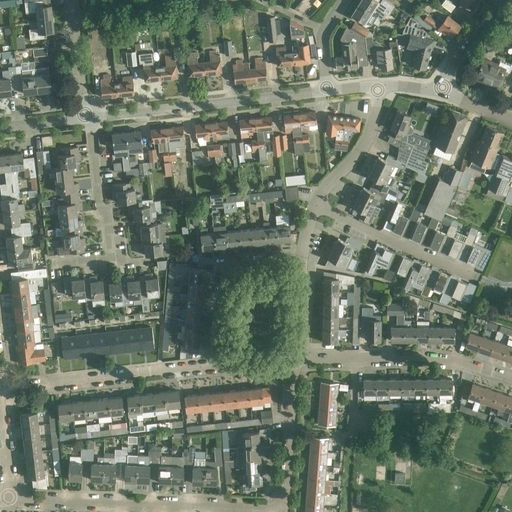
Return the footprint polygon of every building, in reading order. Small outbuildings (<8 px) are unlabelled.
[(42,0),(25,2),(26,13),(36,12),(37,20),(52,18),(51,5),(43,6),(42,0)] [(361,0),(359,4),(382,19),(389,8),(392,11),(394,6),(385,0),(361,0)] [(447,0),(444,0),(441,5),(450,12),(455,6),(447,0)] [(472,10),(478,1),(476,0),(460,0),(460,1),(461,3),(457,8),(469,17),(473,11),(472,10)] [(382,19),(359,4),(352,15),(364,23),(372,25),(377,16),(382,19)] [(447,16),(443,21),(438,17),(435,21),(427,14),(427,15),(421,11),(417,16),(415,15),(413,18),(428,30),(433,25),(438,29),(445,34),(447,31),(453,36),(460,25),(447,16)] [(406,25),(410,17),(411,16),(404,12),(398,23),(405,25),(406,25)] [(268,42),(276,41),(274,17),(266,18),(268,42)] [(403,30),(402,32),(410,34),(407,47),(415,49),(413,57),(414,57),(412,65),(426,69),(433,40),(425,38),(427,32),(422,29),(416,27),(418,23),(415,20),(410,17),(406,25),(405,25),(403,30)] [(52,18),(37,20),(38,28),(29,29),(30,40),(46,38),(46,32),(54,31),(52,18)] [(138,31),(152,29),(151,21),(137,23),(138,31)] [(305,37),(304,27),(289,21),(291,38),(305,37)] [(355,22),(350,29),(365,37),(369,31),(355,22)] [(348,44),(341,45),(342,57),(335,57),(336,69),(358,67),(357,56),(367,55),(367,54),(365,37),(350,29),(346,27),(340,40),(348,44)] [(372,36),(365,37),(367,54),(374,53),(372,36)] [(231,40),(223,41),(225,56),(232,55),(231,40)] [(293,64),(310,62),(308,44),(291,46),(292,52),(293,64)] [(293,64),(292,52),(286,53),(286,46),(276,47),(278,66),(293,64)] [(33,49),(34,56),(35,56),(36,60),(43,60),(42,56),(47,55),(46,47),(33,49)] [(390,48),(376,50),(378,61),(380,61),(381,69),(392,67),(390,48)] [(210,61),(204,62),(205,74),(221,72),(219,54),(216,54),(216,50),(209,51),(210,61)] [(135,51),(127,52),(128,67),(136,66),(135,51)] [(205,74),(204,62),(198,63),(197,52),(190,53),(190,57),(187,58),(189,76),(205,74)] [(161,79),(160,67),(154,68),(152,53),(139,54),(140,64),(143,63),(145,81),(161,79)] [(166,66),(160,67),(161,79),(177,77),(175,59),(172,59),(171,55),(164,56),(166,66)] [(255,68),(249,69),(251,81),(267,79),(265,61),(262,61),(261,57),(254,58),(255,68)] [(251,81),(249,69),(243,70),(242,60),(235,60),(236,64),(232,65),(234,83),(251,81)] [(497,87),(503,72),(508,74),(510,72),(511,67),(511,65),(511,64),(501,60),(498,61),(496,65),(484,60),(476,78),(497,87)] [(17,89),(15,66),(8,67),(8,70),(2,71),(3,79),(0,79),(0,96),(12,95),(11,90),(17,89)] [(35,68),(22,70),(21,66),(15,66),(17,89),(23,89),(24,94),(38,92),(35,68)] [(35,68),(38,92),(51,91),(49,74),(48,67),(35,68)] [(118,95),(117,84),(111,84),(110,74),(103,75),(103,79),(100,79),(102,97),(118,95)] [(117,84),(118,95),(134,94),(132,76),(122,77),(123,83),(117,84)] [(441,124),(433,145),(436,146),(433,152),(448,158),(450,152),(454,153),(468,117),(450,110),(444,125),(441,124)] [(398,160),(406,164),(405,165),(422,173),(424,174),(429,162),(424,160),(432,140),(412,133),(413,130),(412,127),(409,125),(407,125),(410,116),(398,111),(391,128),(393,129),(391,136),(401,140),(399,147),(403,149),(398,160)] [(300,113),(301,125),(305,125),(305,128),(310,128),(309,124),(317,123),(316,112),(300,113)] [(285,127),(292,126),(294,155),(304,154),(304,153),(303,143),(296,143),(295,135),(302,135),(301,125),(300,113),(284,115),(285,127)] [(339,128),(343,129),(344,117),(328,115),(327,127),(335,128),(334,131),(339,132),(339,128)] [(255,118),(257,130),(258,139),(264,139),(263,129),(273,128),(272,116),(255,118)] [(343,129),(342,138),(341,151),(347,151),(349,135),(351,135),(351,130),(359,131),(360,119),(344,117),(343,129)] [(239,120),(240,132),(241,138),(249,137),(248,134),(253,134),(252,131),(257,130),(255,118),(239,120)] [(435,130),(439,122),(429,118),(425,126),(435,130)] [(229,136),(228,133),(227,121),(211,123),(212,135),(216,134),(217,138),(229,136)] [(208,135),(212,135),(211,123),(195,125),(196,137),(204,136),(204,139),(208,138),(208,135)] [(477,141),(469,159),(487,166),(495,170),(487,188),(502,195),(509,179),(511,180),(511,158),(502,155),(501,157),(495,155),(497,149),(504,132),(487,125),(480,142),(477,141)] [(168,140),(172,139),(172,143),(183,141),(182,138),(184,138),(183,126),(167,128),(168,140)] [(172,175),(169,149),(168,140),(167,128),(151,129),(152,141),(158,141),(159,152),(162,151),(165,176),(172,175)] [(134,153),(133,147),(142,146),(140,130),(126,132),(129,154),(134,153)] [(124,162),(126,177),(139,176),(138,168),(130,168),(130,166),(129,157),(128,154),(129,154),(126,132),(112,134),(115,157),(122,156),(123,162),(124,162)] [(279,136),(280,145),(280,149),(287,148),(286,135),(279,136)] [(272,136),(272,146),(279,146),(279,145),(280,145),(279,136),(272,136)] [(259,152),(258,139),(251,140),(252,153),(259,152)] [(235,142),(227,143),(229,155),(231,155),(231,159),(233,159),(234,167),(238,166),(238,158),(236,158),(236,154),(235,142)] [(243,142),(235,142),(237,155),(244,154),(243,142)] [(209,166),(216,166),(213,144),(207,145),(209,166)] [(61,155),(57,155),(59,167),(59,168),(72,167),(76,166),(76,161),(81,160),(80,153),(78,153),(78,147),(61,148),(61,155)] [(169,149),(172,175),(177,175),(177,169),(175,169),(174,162),(177,161),(175,148),(169,149)] [(155,149),(148,150),(149,162),(150,170),(157,169),(156,161),(157,161),(155,149)] [(182,151),(183,169),(193,168),(193,163),(204,162),(203,150),(182,151)] [(43,151),(36,151),(38,170),(45,169),(43,156),(43,152),(43,151)] [(16,169),(24,168),(28,167),(30,178),(36,177),(34,157),(23,159),(22,153),(9,155),(14,192),(19,191),(16,169)] [(14,192),(9,155),(0,155),(0,170),(5,170),(6,184),(0,185),(1,194),(14,192)] [(390,155),(387,161),(378,157),(377,161),(375,160),(372,166),(389,174),(393,165),(403,169),(405,165),(406,164),(398,160),(390,155)] [(149,162),(138,164),(138,168),(139,176),(148,175),(148,170),(150,170),(149,162)] [(50,168),(50,173),(55,173),(55,181),(73,179),(72,173),(77,173),(76,166),(72,167),(59,168),(59,167),(50,168)] [(389,174),(372,166),(369,172),(371,173),(369,177),(383,184),(381,189),(387,193),(396,197),(399,190),(391,187),(396,178),(389,174)] [(441,220),(444,215),(457,186),(456,186),(462,171),(450,166),(444,181),(438,179),(426,206),(417,201),(414,208),(421,211),(432,216),(439,219),(441,220)] [(424,174),(422,173),(419,181),(424,183),(428,176),(424,174)] [(286,185),(306,184),(305,175),(286,177),(286,185)] [(73,179),(55,181),(57,192),(61,192),(61,198),(58,198),(58,199),(79,197),(78,190),(79,190),(79,183),(73,183),(73,179)] [(131,189),(130,183),(113,184),(113,191),(112,191),(113,198),(118,198),(118,203),(128,202),(136,201),(135,189),(131,189)] [(387,193),(381,189),(376,187),(373,192),(363,187),(362,191),(360,190),(357,197),(375,205),(377,200),(383,203),(385,199),(394,203),(396,197),(387,193)] [(28,191),(29,198),(37,197),(37,190),(28,191)] [(14,192),(1,194),(2,201),(0,202),(0,201),(0,206),(0,207),(2,207),(3,213),(18,211),(25,210),(24,203),(17,204),(17,198),(19,198),(19,192),(19,191),(14,192)] [(260,193),(261,199),(265,198),(265,203),(273,202),(273,198),(273,191),(260,193)] [(261,199),(260,193),(247,194),(248,203),(261,201),(261,199)] [(248,203),(247,194),(234,195),(235,202),(236,202),(236,207),(244,206),(243,201),(248,200),(248,203)] [(406,226),(409,218),(398,214),(403,203),(401,203),(403,198),(398,196),(391,211),(391,210),(387,218),(394,221),(391,229),(403,234),(406,227),(406,226)] [(79,197),(58,199),(59,204),(58,204),(60,217),(77,215),(76,210),(82,209),(81,202),(79,202),(79,197)] [(375,218),(380,208),(375,206),(375,205),(357,197),(354,203),(355,203),(354,207),(362,212),(360,217),(370,223),(373,217),(375,218)] [(136,201),(128,202),(129,208),(128,208),(128,215),(133,214),(134,220),(136,219),(152,218),(151,212),(155,211),(154,201),(153,202),(152,199),(146,200),(136,201)] [(236,211),(235,202),(226,203),(224,203),(225,213),(236,211)] [(417,221),(421,211),(414,208),(410,218),(409,218),(406,226),(406,227),(413,229),(409,237),(421,242),(424,234),(428,226),(417,221)] [(20,223),(18,211),(3,213),(5,226),(11,225),(11,231),(33,228),(32,224),(30,224),(30,222),(20,223)] [(193,225),(200,224),(199,213),(192,214),(193,225)] [(77,220),(77,215),(60,217),(61,228),(56,229),(55,230),(55,236),(79,233),(79,234),(83,233),(82,227),(83,227),(82,220),(77,220)] [(450,226),(453,219),(444,215),(441,220),(440,222),(450,226)] [(439,219),(432,216),(428,226),(424,234),(431,237),(428,245),(440,250),(443,242),(442,242),(446,234),(435,229),(439,219)] [(152,218),(136,219),(137,225),(136,225),(136,233),(141,232),(142,237),(140,237),(140,238),(165,235),(164,223),(154,224),(153,218),(152,218)] [(453,219),(450,226),(446,234),(442,242),(443,242),(449,245),(446,252),(458,258),(461,250),(464,242),(453,237),(458,227),(457,227),(460,221),(453,218),(453,219)] [(289,225),(288,221),(276,222),(276,226),(278,242),(291,241),(290,225),(289,225)] [(278,242),(276,226),(269,227),(269,222),(263,222),(263,228),(265,243),(278,242)] [(227,247),(225,225),(213,227),(213,233),(215,248),(227,247)] [(225,225),(227,247),(239,246),(238,230),(226,231),(226,225),(225,225)] [(472,245),(476,235),(478,230),(471,227),(465,242),(464,242),(461,250),(467,253),(464,260),(476,265),(479,258),(488,262),(491,254),(472,245)] [(33,228),(11,231),(12,237),(6,238),(8,250),(23,248),(21,237),(31,235),(31,229),(33,228)] [(201,233),(201,234),(202,249),(215,248),(213,233),(207,233),(207,228),(201,228),(201,233)] [(251,229),(252,244),(265,243),(263,228),(251,229)] [(252,244),(251,229),(238,230),(239,246),(252,244)] [(79,239),(79,234),(79,233),(55,236),(62,235),(63,247),(57,247),(58,254),(85,251),(84,245),(85,245),(85,238),(79,239)] [(165,235),(140,238),(141,243),(139,244),(140,251),(145,250),(145,256),(163,254),(162,241),(166,241),(165,235)] [(361,249),(363,244),(350,237),(347,243),(338,238),(336,242),(335,242),(332,248),(352,258),(350,257),(355,247),(361,249)] [(392,259),(392,260),(395,252),(383,247),(380,254),(373,251),(369,260),(370,260),(366,270),(373,273),(377,263),(388,268),(392,259)] [(23,248),(8,250),(8,255),(6,255),(7,262),(9,261),(9,264),(15,263),(16,269),(35,267),(34,260),(32,260),(31,248),(23,249),(23,248)] [(328,258),(337,263),(335,268),(347,270),(347,268),(352,258),(332,248),(329,254),(330,254),(328,258)] [(392,259),(388,268),(384,278),(391,281),(395,271),(406,276),(410,267),(413,260),(401,255),(398,262),(392,260),(392,259)] [(168,279),(174,280),(175,272),(180,272),(181,264),(170,263),(168,279)] [(428,275),(432,268),(420,263),(417,270),(410,268),(410,267),(406,276),(407,276),(402,286),(409,289),(414,279),(425,283),(428,275)] [(37,289),(36,277),(47,276),(46,268),(19,271),(20,279),(11,280),(11,281),(10,281),(9,282),(9,286),(10,287),(12,287),(12,292),(37,289)] [(189,281),(205,282),(206,270),(190,268),(189,281)] [(428,275),(425,283),(425,284),(421,294),(428,297),(432,286),(443,291),(447,283),(450,276),(438,271),(435,278),(428,275)] [(78,279),(78,274),(71,275),(71,276),(63,277),(65,295),(73,294),(73,297),(78,297),(79,303),(86,302),(86,300),(86,296),(84,279),(78,279)] [(139,280),(141,292),(147,292),(147,296),(160,295),(158,278),(152,278),(152,274),(145,274),(145,275),(138,276),(139,280)] [(360,279),(354,279),(354,277),(336,274),(336,279),(324,278),(323,291),(338,291),(338,285),(343,285),(343,284),(353,284),(353,292),(359,292),(360,279)] [(121,282),(123,300),(129,300),(129,298),(133,298),(133,304),(142,303),(141,292),(139,280),(134,280),(134,275),(126,276),(127,277),(120,278),(121,282)] [(86,296),(86,300),(92,299),(104,298),(104,297),(102,280),(97,281),(97,276),(89,276),(89,278),(84,279),(86,296)] [(102,280),(104,297),(110,296),(111,300),(115,300),(115,306),(123,305),(122,300),(123,300),(121,282),(116,282),(115,277),(108,278),(108,280),(102,280)] [(465,291),(468,284),(456,279),(453,286),(447,283),(443,291),(439,301),(447,304),(451,295),(462,299),(462,298),(471,301),(473,295),(465,291)] [(188,294),(204,295),(205,282),(189,281),(188,294)] [(401,286),(393,286),(393,298),(401,298),(401,286)] [(37,289),(12,292),(14,305),(36,303),(35,291),(37,290),(37,289)] [(323,304),(343,304),(338,304),(338,291),(323,291),(323,304)] [(416,303),(418,298),(404,293),(402,299),(416,304),(416,303)] [(187,307),(203,308),(204,295),(188,294),(180,294),(180,300),(187,300),(187,307)] [(416,303),(416,304),(428,308),(430,302),(418,298),(416,303)] [(36,303),(14,305),(15,319),(32,317),(30,304),(36,303)] [(386,303),(386,315),(404,315),(404,303),(386,303)] [(442,312),(444,307),(433,303),(431,309),(442,313),(442,312)] [(323,316),(343,317),(343,304),(323,304),(323,316)] [(203,308),(187,307),(186,320),(201,321),(203,308)] [(380,341),(380,320),(381,315),(372,315),(373,307),(362,307),(361,322),(367,322),(367,340),(380,341)] [(442,313),(452,316),(453,316),(455,310),(444,307),(442,312),(442,313)] [(63,321),(62,314),(55,315),(56,322),(63,321)] [(461,314),(456,329),(461,331),(467,316),(461,314)] [(323,329),(338,329),(338,323),(346,323),(346,317),(343,317),(323,316),(323,329)] [(17,332),(40,329),(39,324),(33,325),(32,317),(15,319),(17,332)] [(485,327),(487,321),(476,318),(475,324),(485,327)] [(185,332),(201,334),(201,321),(186,320),(178,319),(178,325),(185,326),(185,332)] [(404,327),(404,341),(416,341),(416,327),(411,327),(411,321),(404,320),(404,327)] [(429,341),(429,327),(423,327),(423,320),(417,320),(417,327),(416,327),(416,341),(429,341)] [(487,321),(485,327),(496,331),(497,325),(487,321)] [(509,335),(511,329),(500,326),(499,331),(509,335)] [(151,327),(136,329),(138,350),(154,348),(151,327)] [(404,341),(404,327),(391,327),(391,340),(404,341)] [(429,327),(429,341),(441,341),(441,328),(429,327)] [(441,328),(441,341),(454,341),(454,328),(441,328)] [(40,329),(17,332),(18,344),(35,342),(33,330),(40,330),(40,329)] [(136,329),(121,331),(124,352),(138,350),(136,329)] [(338,329),(323,329),(322,342),(337,342),(337,335),(346,336),(346,329),(338,329)] [(121,331),(107,332),(109,353),(124,352),(121,331)] [(107,332),(92,334),(94,355),(109,353),(107,332)] [(185,333),(178,332),(177,338),(184,338),(184,345),(180,345),(180,352),(192,353),(193,346),(199,347),(201,334),(185,332),(185,333)] [(477,350),(482,336),(470,332),(465,346),(477,350)] [(92,334),(77,336),(79,357),(94,355),(92,334)] [(79,357),(77,336),(62,337),(64,358),(79,357)] [(482,336),(477,350),(489,354),(494,340),(482,336)] [(494,340),(489,354),(501,358),(506,344),(494,340)] [(18,344),(16,344),(18,364),(35,362),(35,361),(45,360),(44,349),(34,350),(33,344),(35,344),(35,342),(18,344)] [(511,346),(506,344),(501,358),(511,361),(511,346)] [(427,393),(427,379),(414,380),(414,394),(427,393)] [(427,379),(427,393),(440,393),(440,379),(427,379)] [(440,379),(440,393),(453,393),(452,379),(440,379)] [(364,394),(377,394),(376,380),(363,380),(364,394)] [(376,380),(377,394),(388,394),(388,380),(376,380)] [(388,380),(388,394),(401,394),(401,380),(388,380)] [(401,380),(401,394),(414,394),(414,380),(401,380)] [(320,397),(337,398),(338,384),(321,383),(320,397)] [(480,401),(485,387),(473,383),(471,387),(463,384),(461,394),(475,399),(472,409),(460,405),(458,411),(475,416),(477,411),(480,401)] [(248,389),(250,405),(264,403),(263,402),(271,402),(269,387),(262,388),(262,387),(248,389)] [(480,401),(481,401),(492,405),(496,391),(485,387),(480,401)] [(235,390),(237,406),(250,405),(248,389),(235,390)] [(167,408),(180,406),(178,390),(165,392),(167,408)] [(222,392),(224,408),(237,406),(235,390),(222,392)] [(496,391),(492,405),(499,407),(496,414),(502,415),(504,409),(508,395),(496,391)] [(155,409),(154,409),(155,415),(168,414),(167,408),(165,392),(153,393),(155,409)] [(210,393),(212,409),(224,408),(222,392),(210,393)] [(140,395),(142,411),(154,409),(155,409),(153,393),(140,395)] [(197,395),(199,410),(212,409),(210,393),(197,395)] [(142,411),(140,395),(127,396),(129,411),(127,411),(128,418),(136,417),(136,415),(142,414),(142,411)] [(184,396),(186,412),(187,418),(193,417),(192,411),(199,410),(197,395),(184,396)] [(501,419),(498,425),(509,429),(511,423),(511,422),(511,396),(508,395),(504,409),(510,411),(507,421),(501,419)] [(109,398),(110,414),(124,413),(122,397),(109,398)] [(320,397),(319,411),(336,412),(337,398),(320,397)] [(96,400),(98,415),(110,414),(109,398),(96,400)] [(84,401),(86,417),(98,415),(96,400),(84,401)] [(71,403),(73,418),(86,417),(84,401),(71,403)] [(73,418),(71,403),(58,404),(60,420),(73,418)] [(252,419),(252,425),(262,424),(273,423),(271,410),(260,411),(261,418),(252,419)] [(335,426),(336,412),(319,411),(318,425),(335,426)] [(487,414),(477,411),(475,416),(485,420),(487,414)] [(22,427),(39,425),(37,412),(21,414),(22,427)] [(214,429),(212,417),(209,417),(210,424),(200,425),(201,431),(214,429)] [(226,428),(226,422),(214,423),(213,417),(212,417),(214,429),(226,428)] [(39,425),(22,427),(24,440),(40,438),(39,425)] [(144,431),(144,425),(129,427),(130,433),(144,431)] [(112,429),(113,435),(128,433),(127,427),(112,429)] [(243,447),(259,446),(258,432),(242,433),(243,447)] [(75,439),(74,433),(65,434),(59,435),(60,441),(75,439)] [(40,438),(24,440),(25,452),(41,450),(40,438)] [(310,452),(327,453),(328,439),(311,438),(310,452)] [(205,458),(204,484),(216,484),(217,465),(222,465),(221,447),(218,447),(218,442),(214,442),(214,447),(213,447),(215,461),(205,461),(205,458)] [(121,450),(121,462),(125,462),(125,481),(137,482),(138,456),(127,455),(128,447),(121,446),(121,450)] [(161,455),(161,447),(155,446),(155,450),(154,464),(160,464),(160,466),(159,466),(158,482),(171,483),(172,456),(161,455)] [(236,460),(260,458),(259,446),(243,447),(244,458),(236,459),(236,460)] [(104,457),(103,480),(115,481),(116,462),(121,462),(121,450),(114,449),(114,457),(104,457)] [(41,450),(25,452),(27,465),(43,463),(41,450)] [(138,456),(137,482),(149,482),(149,465),(149,464),(154,464),(155,450),(149,450),(148,450),(148,455),(138,455),(138,456)] [(182,452),(182,456),(172,456),(171,483),(183,483),(183,465),(188,465),(189,452),(182,452)] [(204,484),(205,458),(195,458),(195,452),(189,452),(188,465),(193,465),(192,484),(204,484)] [(310,452),(309,465),(326,467),(327,453),(310,452)] [(97,463),(92,463),(91,480),(103,480),(104,457),(97,457),(97,463)] [(236,460),(236,466),(245,466),(245,472),(261,471),(260,458),(236,460)] [(46,470),(44,470),(43,463),(27,465),(28,478),(32,477),(33,486),(48,484),(46,470)] [(81,479),(82,463),(70,463),(69,479),(81,479)] [(309,465),(308,479),(325,480),(326,467),(309,465)] [(261,471),(245,472),(246,484),(242,484),(243,491),(256,490),(256,484),(262,483),(261,471)] [(395,473),(394,482),(404,483),(405,473),(395,473)] [(334,481),(325,480),(308,479),(307,492),(324,494),(330,494),(330,486),(333,486),(334,481)] [(307,492),(306,506),(323,507),(324,494),(307,492)]
